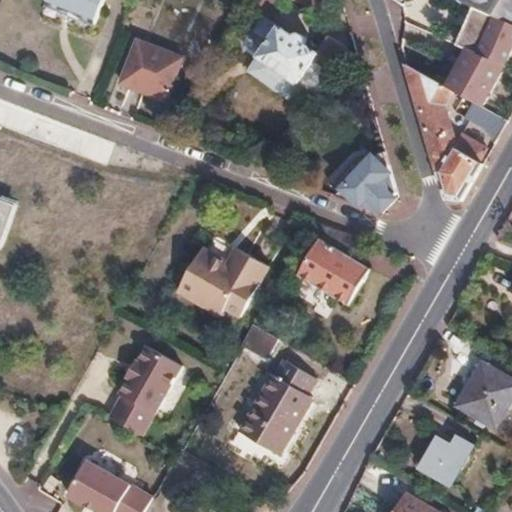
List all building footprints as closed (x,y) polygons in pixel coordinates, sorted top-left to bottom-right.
[(45,0),(43,5),(93,26),(103,0),(45,0)] [(504,64),(511,46),(511,25),(459,2),(455,0),(451,12),(471,21),(470,24),(490,34),(482,54),(504,64)] [(511,0),(460,0),(459,2),(511,25),(511,0)] [(281,27),(260,58),(297,85),(316,96),(332,74),(330,72),(346,47),(327,35),(316,51),(306,44),(306,39),(305,36),(301,33),(298,33),(292,36),(281,27)] [(139,40),(123,81),(167,98),(183,58),(139,40)] [(297,85),(260,58),(251,71),(290,96),(297,85)] [(459,95),(413,71),(432,134),(452,204),(467,205),(494,159),(469,142),(463,153),(452,110),(459,95)] [(485,108),(507,120),(511,112),(511,107),(490,96),(485,108)] [(485,108),(473,102),(465,118),(498,137),(507,120),(485,108)] [(399,178),(379,156),(342,195),(367,209),(372,205),(389,217),(404,203),(390,188),(399,178)] [(0,201),(0,246),(16,206),(0,201)] [(359,238),(316,222),(313,228),(329,236),(326,240),(324,240),(304,275),(353,305),(374,271),(349,254),(359,238)] [(202,254),(175,298),(218,324),(223,317),(238,325),(258,293),(253,290),(264,272),(236,256),(227,269),(202,254)] [(275,286),(264,307),(272,311),(284,291),(275,286)] [(255,323),(245,341),(271,356),(282,337),(255,323)] [(145,434),(159,408),(184,364),(149,344),(141,359),(136,359),(127,375),(130,377),(121,392),(123,394),(111,414),(145,434)] [(284,362),(243,433),(280,455),(312,399),(308,396),(316,380),(284,362)] [(511,381),(482,364),(458,405),(494,426),(511,396),(511,381)] [(437,440),(420,470),(448,487),(471,447),(457,439),(451,448),(437,440)] [(145,511),(155,497),(90,460),(70,496),(97,511),(145,511)] [(433,511),(405,496),(395,511),(433,511)]
